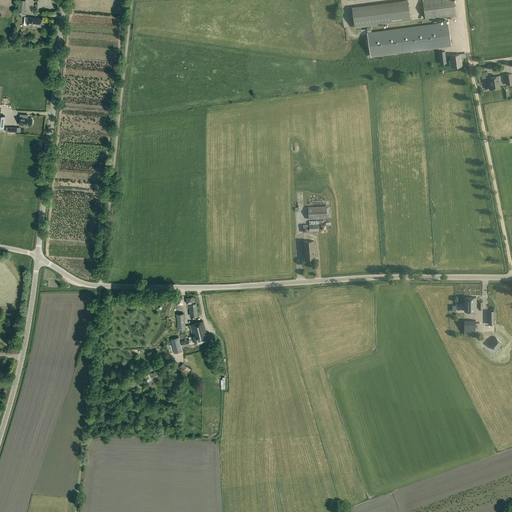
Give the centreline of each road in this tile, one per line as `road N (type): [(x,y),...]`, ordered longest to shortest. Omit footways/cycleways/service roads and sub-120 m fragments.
road 1 (unclassified): [(511,278),(90,286),(38,258)]
road 2 (track): [(511,269),(462,0)]
road 3 (unclassified): [(38,258),(64,0)]
road 4 (unclassified): [(0,438),(38,258)]
